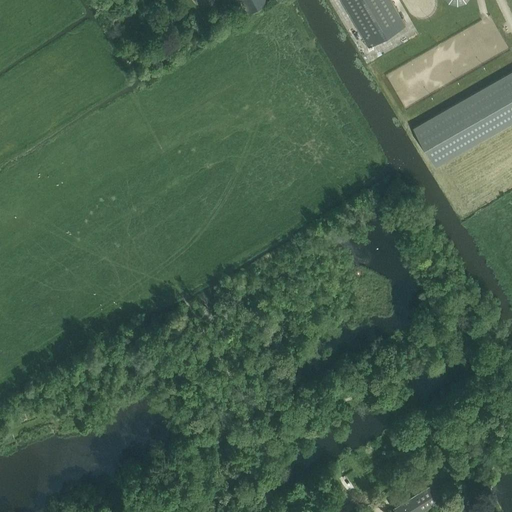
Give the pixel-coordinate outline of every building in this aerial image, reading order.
[(242,0),(250,12),(267,1),(266,0),(242,0)] [(391,0),(342,0),(369,46),(406,24),(391,0)] [(174,10),(170,13),(173,19),(178,17),(174,10)] [(511,121),(511,70),(414,127),(435,165),(511,121)] [(433,481),(394,505),(398,511),(417,511),(443,496),(433,481)]
